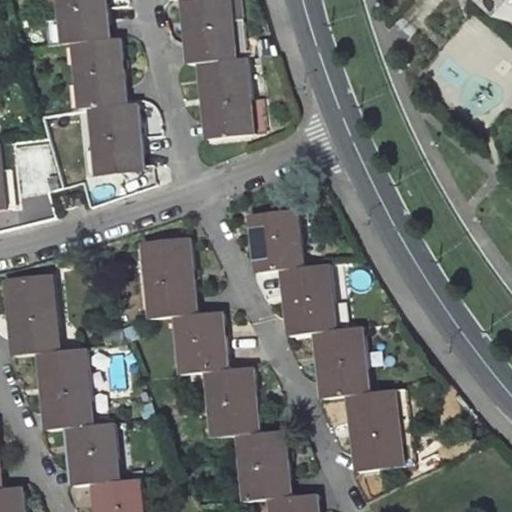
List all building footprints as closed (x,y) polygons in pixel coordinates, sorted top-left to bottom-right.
[(112,44),(106,0),(65,0),(70,47),(81,46),(112,44)] [(217,0),(187,3),(192,49),(194,67),(203,66),(237,63),(231,0),(217,0)] [(128,108),(120,43),(112,44),(81,46),(88,112),(101,111),(128,108)] [(203,66),(211,122),(213,140),(256,135),(248,62),(237,63),(203,66)] [(101,111),(107,174),(145,170),(139,107),(128,108),(101,111)] [(250,211),(255,255),(257,267),(282,265),(294,263),(288,206),(250,211)] [(146,245),(152,316),(177,313),(193,311),(192,293),(188,241),(146,245)] [(334,329),(327,260),(294,263),(282,265),(289,334),(316,331),(334,329)] [(57,351),(50,282),(49,282),(5,287),(15,355),(38,353),(57,351)] [(177,313),(181,374),(207,371),(226,369),(225,351),(221,308),(193,311),(177,313)] [(367,390),(360,326),(334,329),(316,331),(323,394),(351,391),(367,390)] [(87,428),(79,349),(57,351),(38,353),(49,431),(70,429),(87,428)] [(207,371),(212,436),(245,433),(257,431),(256,414),(252,367),(226,369),(207,371)] [(351,391),(356,450),(358,468),(400,465),(391,388),(367,390),(351,391)] [(70,429),(75,469),(78,488),(95,487),(118,485),(111,425),(87,428),(70,429)] [(245,433),(250,500),(274,498),(293,496),(291,479),(287,428),(257,431),(245,433)] [(95,487),(98,511),(139,511),(136,483),(118,485),(95,487)] [(0,493),(0,511),(24,511),(22,491),(0,493)] [(315,511),(315,507),(315,495),(293,496),(274,498),(274,511),(315,511)]
